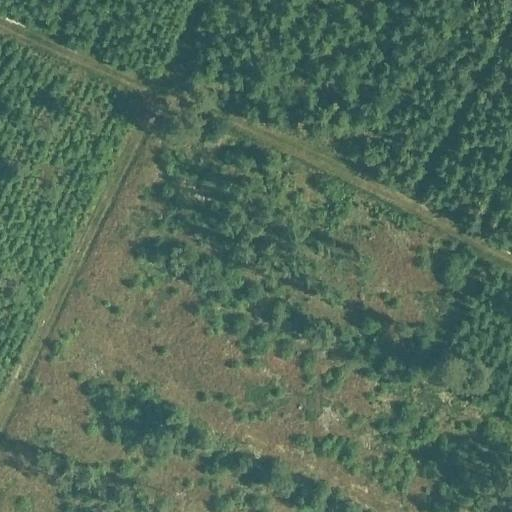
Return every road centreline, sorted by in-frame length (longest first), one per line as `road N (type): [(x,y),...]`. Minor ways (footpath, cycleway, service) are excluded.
road 1 (track): [(0,18),(511,262)]
road 2 (track): [(203,0),(0,429)]
